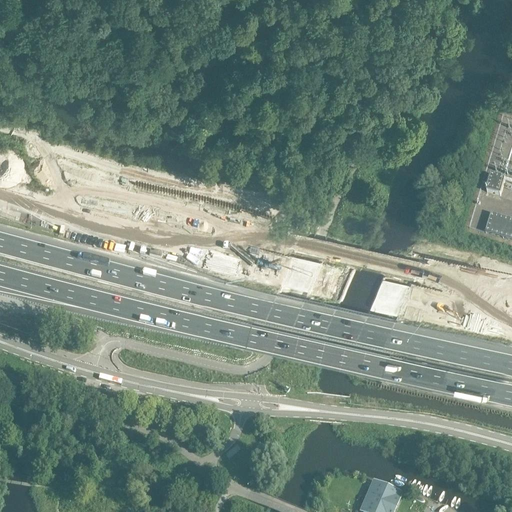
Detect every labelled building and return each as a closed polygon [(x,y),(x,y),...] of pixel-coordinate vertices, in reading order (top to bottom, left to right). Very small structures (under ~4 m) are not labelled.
[(487,192),(500,196),(505,181),(491,177),(487,192)] [(486,234),(511,241),(511,220),(491,214),(486,234)] [(399,496),(399,494),(374,483),(369,494),(371,495),(368,502),(366,501),(361,511),(393,511),(400,497),(399,496)] [(79,499),(78,491),(77,486),(69,487),(70,495),(68,495),(68,498),(65,498),(66,500),(63,501),(64,508),(75,507),(74,500),(79,499)] [(122,511),(121,503),(89,507),(90,511),(122,511)]
